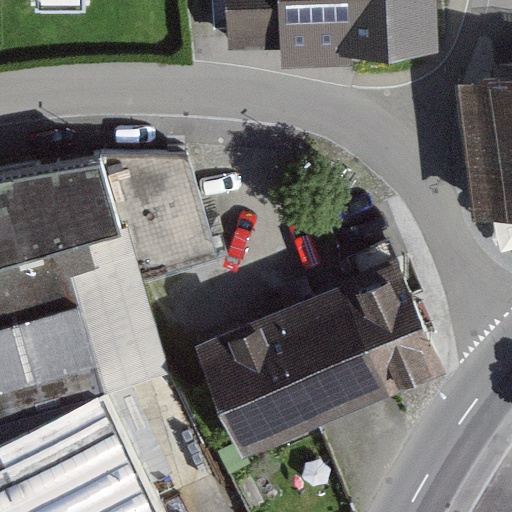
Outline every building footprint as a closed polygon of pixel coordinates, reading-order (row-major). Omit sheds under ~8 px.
[(429,47),(427,0),(240,0),(242,32),(309,30),(310,51),(429,47)] [(511,70),(458,76),(472,205),(511,200),(511,70)] [(100,140),(0,165),(0,256),(122,226),(100,140)] [(0,407),(160,363),(122,228),(0,261),(0,407)] [(203,340),(249,445),(449,358),(403,254),(203,340)] [(169,511),(109,380),(0,429),(0,511),(169,511)]
